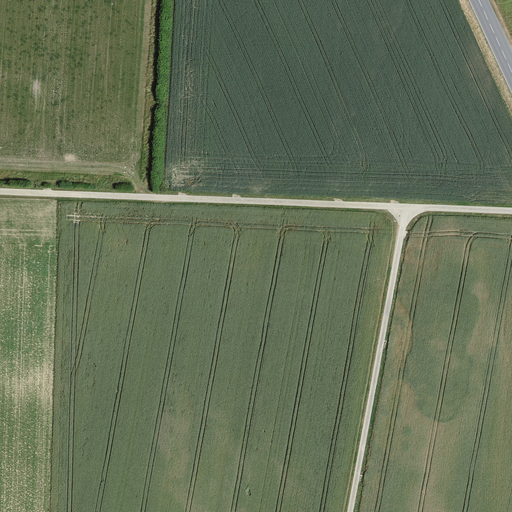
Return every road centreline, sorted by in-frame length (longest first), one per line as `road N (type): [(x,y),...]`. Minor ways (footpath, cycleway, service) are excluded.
road 1 (track): [(0,190),(511,211)]
road 2 (track): [(409,205),(352,511)]
